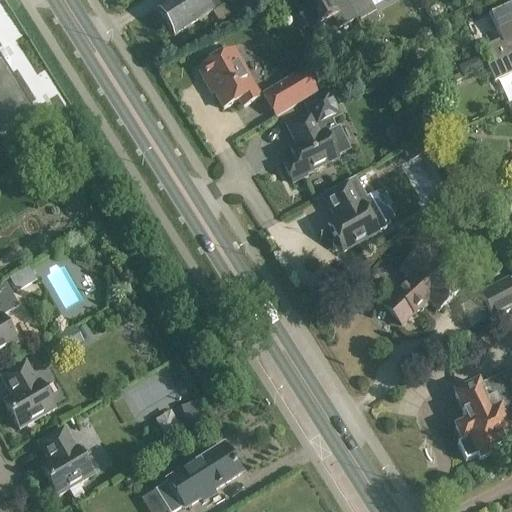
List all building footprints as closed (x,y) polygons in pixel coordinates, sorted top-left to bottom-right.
[(205,0),(180,0),(160,13),(176,39),(211,17),(213,16),(215,15),(213,13),(222,7),(217,0),(210,0),(207,2),(205,0)] [(293,0),(301,14),(300,15),(294,18),(302,33),(309,29),(311,33),(332,20),(339,31),(356,21),(344,0),(343,0),(333,6),(331,1),(329,2),(327,0),(293,0)] [(344,0),(356,21),(358,20),(359,23),(376,14),(368,0),(344,0)] [(511,4),(489,15),(501,42),(486,49),(493,65),(494,66),(511,56),(511,4)] [(32,45),(21,52),(34,73),(45,66),(32,45)] [(198,72),(206,85),(208,83),(224,111),(239,103),(243,110),(260,100),(233,52),(198,72)] [(487,68),(494,85),(511,76),(511,56),(494,66),(493,65),(487,68)] [(0,117),(25,102),(29,109),(31,108),(0,59),(0,117)] [(480,60),(469,65),(474,74),(485,69),(480,60)] [(418,63),(412,61),(407,63),(405,69),(408,74),(413,76),(418,73),(420,68),(418,63)] [(318,95),(304,71),(261,96),(274,120),(318,95)] [(338,128),(336,129),(332,123),(341,118),(327,93),(303,107),(309,118),(287,129),(296,148),(289,151),(294,160),(283,166),(292,186),(307,179),(306,177),(338,161),(337,159),(350,152),(338,128)] [(426,152),(420,142),(403,153),(409,163),(426,152)] [(458,196),(471,189),(464,177),(452,184),(458,196)] [(341,251),(343,255),(378,235),(377,234),(387,229),(369,198),(366,199),(356,180),(323,199),(333,215),(334,215),(338,221),(327,227),(336,242),(333,244),(332,247),(333,250),(335,252),(339,253),(341,251)] [(511,220),(501,219),(500,228),(511,229),(511,220)] [(410,284),(383,309),(401,329),(428,304),(438,315),(458,296),(444,280),(445,280),(446,276),(445,273),(442,270),(439,269),(435,269),(435,270),(420,254),(400,273),(410,284)] [(29,270),(9,281),(16,295),(37,283),(29,270)] [(491,321),(511,311),(511,280),(479,296),(491,321)] [(19,310),(7,288),(0,291),(0,355),(17,346),(2,320),(19,310)] [(75,332),(58,342),(66,354),(82,344),(82,343),(76,334),(75,332)] [(0,380),(11,399),(3,404),(19,433),(55,412),(38,384),(37,385),(25,365),(0,380)] [(492,453),(511,443),(511,384),(498,392),(493,380),(457,398),(466,416),(465,417),(469,426),(457,432),(464,445),(460,447),(469,465),(479,459),(481,463),(494,457),(492,453)] [(195,404),(180,409),(188,431),(203,426),(195,404)] [(157,421),(165,435),(183,426),(175,412),(157,421)] [(38,446),(49,465),(41,470),(57,499),(93,478),(77,450),(75,451),(63,431),(38,446)] [(178,511),(183,509),(185,511),(241,476),(223,447),(167,482),(168,484),(155,492),(167,511),(178,511)]
